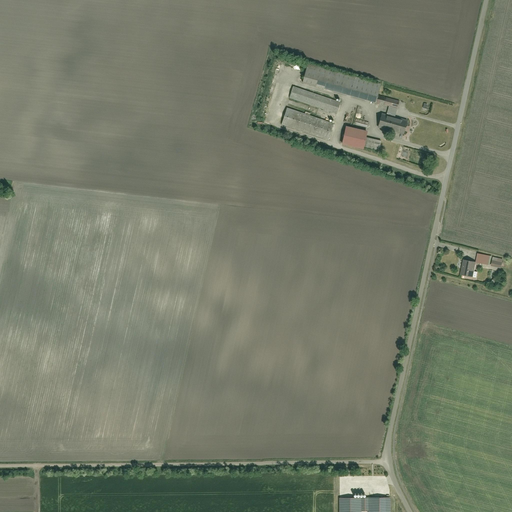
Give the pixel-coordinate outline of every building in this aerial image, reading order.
[(306,63),(301,83),(387,106),(384,115),(379,113),(375,128),(402,134),(405,120),(393,117),(398,101),(375,95),(379,83),(306,63)] [(291,87),(287,99),(335,113),(338,101),(291,87)] [(365,110),(350,106),(346,122),(361,126),(365,110)] [(332,123),(285,108),(280,124),(327,139),(332,123)] [(366,130),(344,125),(340,144),(377,152),(379,140),(364,137),(366,130)] [(479,254),(477,264),(488,266),(490,256),(479,254)] [(494,257),(491,266),(501,269),(504,259),(494,257)] [(464,261),(461,275),(473,278),(476,263),(464,261)] [(391,511),(392,497),(364,498),(364,511),(391,511)] [(364,511),(364,498),(337,498),(336,511),(364,511)]
